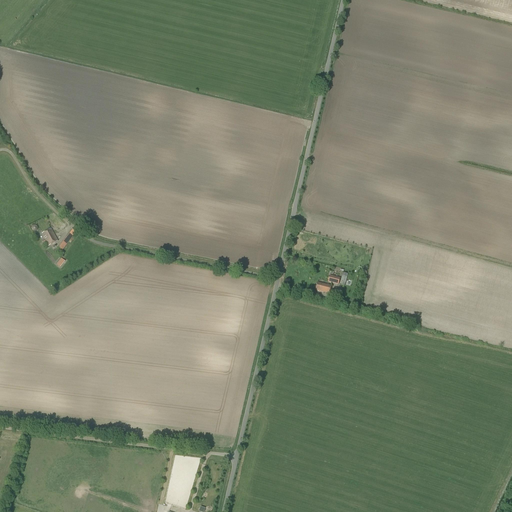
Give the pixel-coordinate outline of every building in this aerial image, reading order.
[(49,247),(58,242),(51,229),(42,234),(49,247)] [(62,251),(76,234),(77,233),(76,232),(71,229),(57,248),(62,251)] [(60,268),(65,261),(61,258),(56,265),(60,268)] [(344,286),(348,274),(343,273),(340,285),(344,286)] [(338,285),(340,278),(329,275),(327,282),(338,285)] [(329,294),(331,286),(317,283),(315,291),(329,294)]
